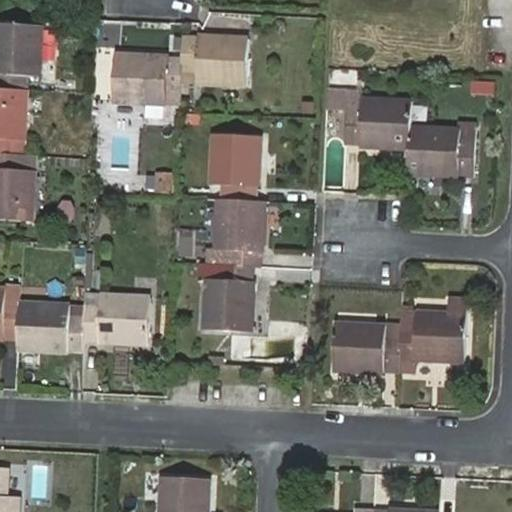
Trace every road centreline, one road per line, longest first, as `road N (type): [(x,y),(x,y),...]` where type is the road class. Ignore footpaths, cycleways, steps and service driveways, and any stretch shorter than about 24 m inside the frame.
road 1 (residential): [(0,414),(288,429)]
road 2 (residential): [(288,429),(511,440)]
road 3 (residential): [(358,235),(511,246)]
